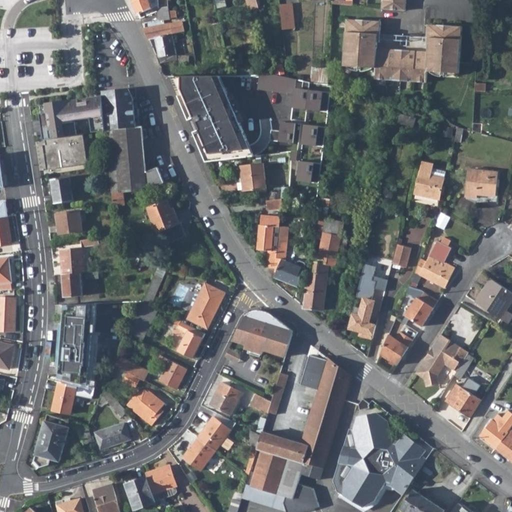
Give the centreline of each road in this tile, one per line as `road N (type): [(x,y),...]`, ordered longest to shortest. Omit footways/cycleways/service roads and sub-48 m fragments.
road 1 (residential): [(9,49),(37,311),(5,485)]
road 2 (residential): [(5,485),(50,485),(162,441),(180,424),(258,284)]
road 3 (residential): [(100,0),(134,40),(203,200),(258,284)]
road 4 (residential): [(391,391),(471,267),(499,238)]
road 5 (residential): [(258,284),(391,391)]
road 6 (residential): [(391,391),(511,482)]
